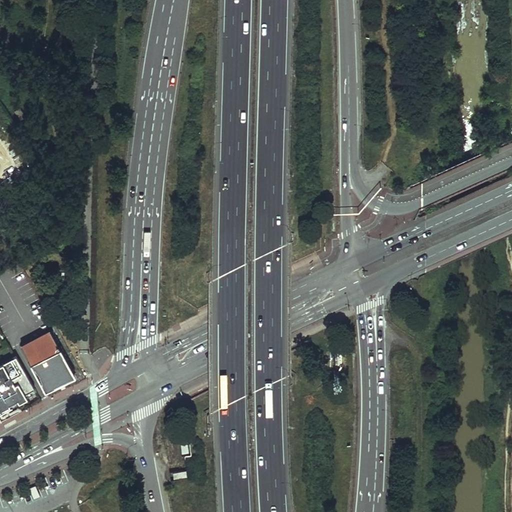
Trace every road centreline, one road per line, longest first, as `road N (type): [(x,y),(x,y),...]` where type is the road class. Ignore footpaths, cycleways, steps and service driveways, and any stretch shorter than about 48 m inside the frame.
road 1 (motorway): [(236,0),(228,300),(237,511)]
road 2 (motorway): [(272,511),(275,0)]
road 3 (motorway): [(172,0),(140,300)]
road 4 (motorway): [(511,161),(390,209),(366,197),(353,176),(347,110)]
road 5 (secondary): [(149,392),(356,290)]
road 6 (secondary): [(353,262),(146,363)]
road 7 (secondary): [(511,190),(353,262)]
road 8 (secondary): [(4,467),(149,392)]
road 9 (motorway): [(4,467),(19,473),(114,438),(126,440),(145,465)]
road 10 (motorway): [(367,511),(373,352)]
road 11 (motorway): [(353,262),(347,110)]
road 12 (secondary): [(381,279),(511,219)]
road 13 (secondary): [(119,378),(0,444)]
